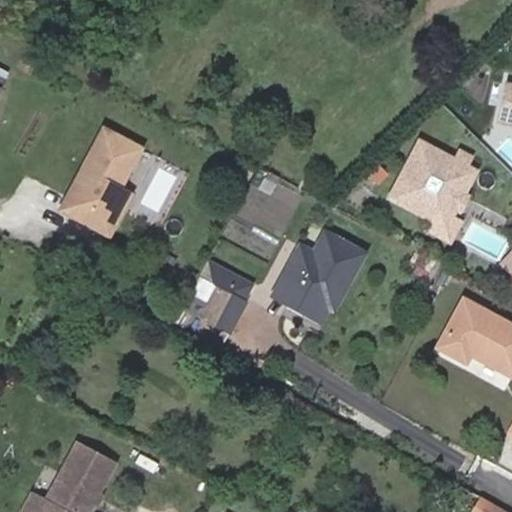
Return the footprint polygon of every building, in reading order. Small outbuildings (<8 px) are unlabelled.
[(511,82),(507,82),(499,121),(511,124),(511,82)] [(66,193),(59,207),(108,233),(123,204),(107,195),(114,182),(135,142),(96,122),(75,162),(81,164),(66,193)] [(477,171),(422,141),(394,196),(440,220),(453,218),(477,171)] [(61,190),(66,193),(81,164),(75,162),(61,190)] [(114,182),(107,195),(123,204),(131,190),(114,182)] [(453,218),(440,220),(435,230),(452,240),(461,223),(453,218)] [(473,218),(462,234),(496,257),(507,241),(473,218)] [(362,253),(325,233),(309,264),(295,257),(282,280),(332,307),(362,253)] [(219,237),(211,252),(227,262),(235,245),(219,237)] [(211,252),(173,324),(182,328),(208,280),(215,283),(227,262),(211,252)] [(203,318),(228,332),(246,298),(221,285),(203,318)] [(468,300),(486,310),(489,306),(470,295),(468,300)] [(511,323),(486,310),(468,300),(466,299),(441,344),(468,359),(473,350),(511,371),(511,323)] [(228,332),(203,318),(194,335),(204,340),(219,348),(228,332)] [(76,445),(40,511),(88,511),(113,464),(76,445)]
